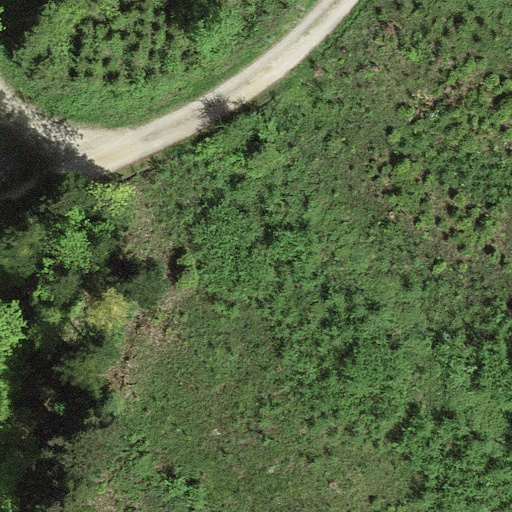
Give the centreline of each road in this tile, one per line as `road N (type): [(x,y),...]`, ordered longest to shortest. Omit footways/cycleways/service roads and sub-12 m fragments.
road 1 (track): [(302,0),(121,153),(0,218)]
road 2 (track): [(121,153),(25,123),(0,93)]
